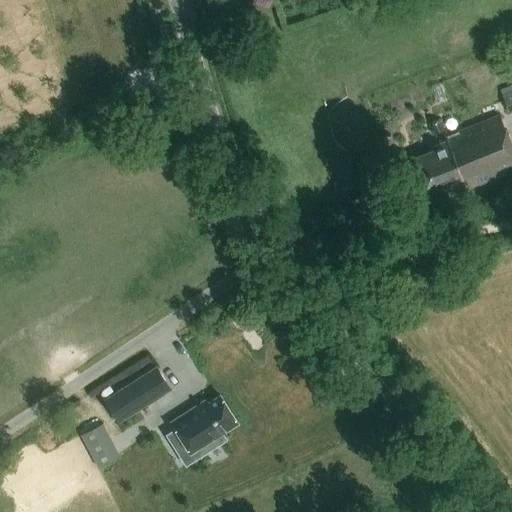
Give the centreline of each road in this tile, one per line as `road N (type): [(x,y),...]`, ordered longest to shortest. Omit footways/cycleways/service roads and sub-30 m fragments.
road 1 (unclassified): [(0,429),(279,247)]
road 2 (tertiary): [(472,511),(279,247)]
road 3 (tertiary): [(279,247),(209,116),(179,0)]
road 4 (track): [(307,287),(511,217)]
